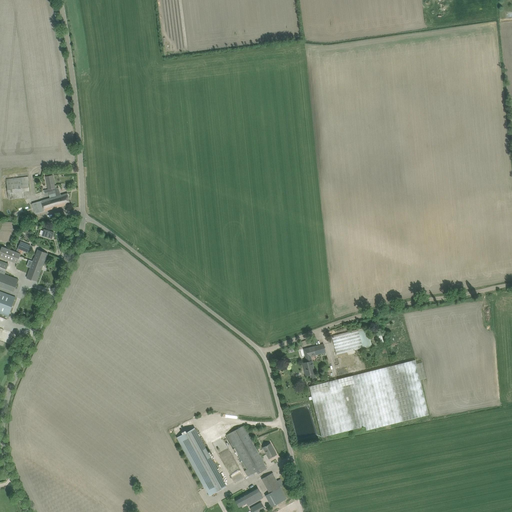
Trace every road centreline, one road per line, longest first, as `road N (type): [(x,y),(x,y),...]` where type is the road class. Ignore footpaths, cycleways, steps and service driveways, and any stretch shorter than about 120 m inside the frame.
road 1 (unclassified): [(305,511),(261,353),(84,218)]
road 2 (unclassified): [(28,511),(8,465),(7,413),(84,218)]
road 3 (track): [(261,353),(352,318),(511,286)]
road 4 (unclassified): [(84,218),(60,0)]
